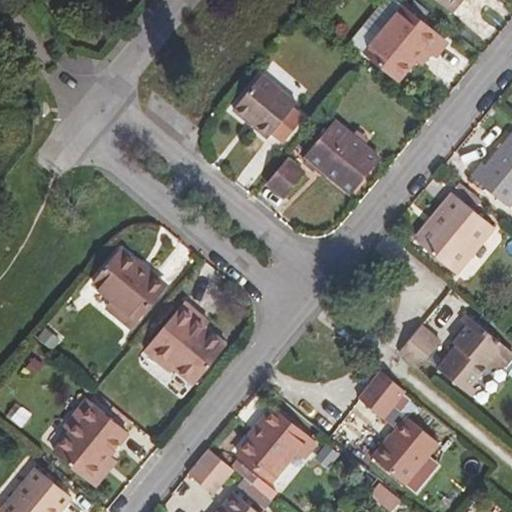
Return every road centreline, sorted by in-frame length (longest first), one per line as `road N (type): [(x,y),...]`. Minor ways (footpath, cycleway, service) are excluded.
road 1 (residential): [(307,291),(511,63)]
road 2 (residential): [(307,291),(284,237),(112,87)]
road 3 (residential): [(84,121),(245,269),(307,291)]
road 4 (residential): [(307,291),(135,511)]
